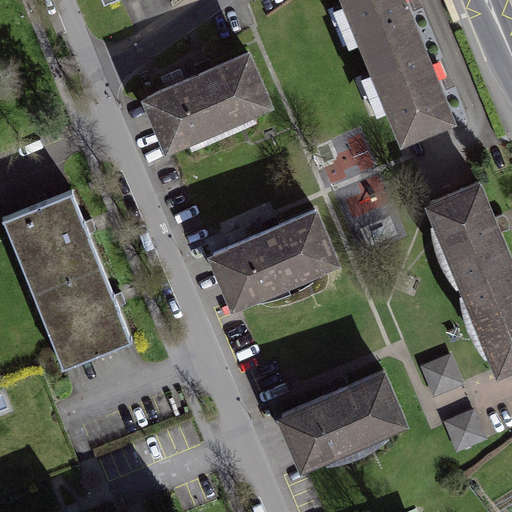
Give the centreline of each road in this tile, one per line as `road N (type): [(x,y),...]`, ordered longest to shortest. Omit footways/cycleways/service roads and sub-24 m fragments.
road 1 (residential): [(278,511),(97,80)]
road 2 (residential): [(218,0),(97,80)]
